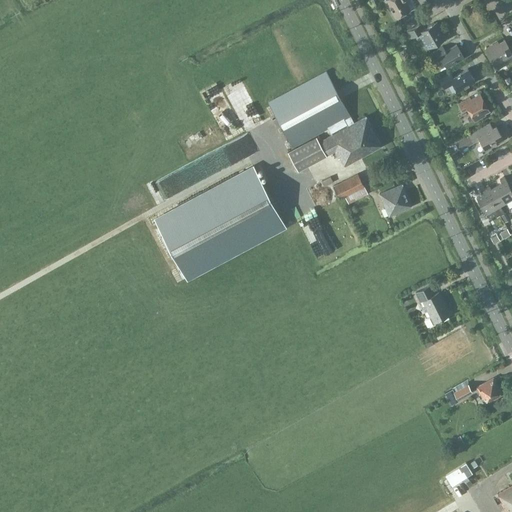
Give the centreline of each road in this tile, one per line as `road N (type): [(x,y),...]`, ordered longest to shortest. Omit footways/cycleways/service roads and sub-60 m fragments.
road 1 (tertiary): [(511,349),(342,0)]
road 2 (residential): [(511,118),(445,4),(455,0)]
